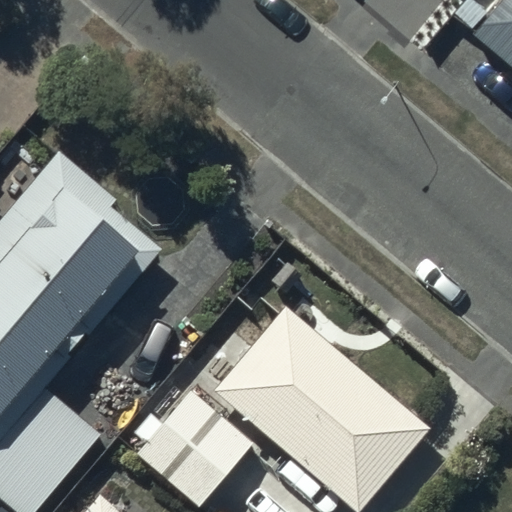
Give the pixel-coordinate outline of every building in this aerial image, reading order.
[(511,0),(505,0),(469,46),(511,80),(511,0)] [(62,165),(0,238),(0,507),(5,511),(48,511),(102,449),(48,404),(165,266),(115,223),(122,215),(62,165)] [(295,312),(222,401),(355,511),(373,511),(437,436),(348,361),(357,350),(317,317),(310,325),(295,312)] [(210,511),(260,453),(194,399),(141,463),(199,511),(210,511)] [(113,511),(104,503),(96,511),(151,511),(132,496),(118,511),(113,511)]
